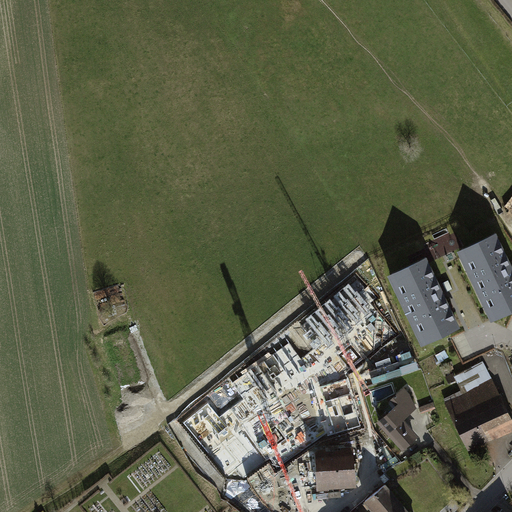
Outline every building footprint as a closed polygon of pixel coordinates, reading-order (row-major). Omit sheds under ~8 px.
[(458,251),(491,322),(511,312),(511,267),(497,233),(458,251)] [(392,271),(425,342),(458,327),(425,256),(392,271)] [(160,367),(134,317),(96,336),(123,387),(160,367)] [(511,419),(483,361),(455,375),(453,376),(452,378),(458,391),(442,399),(467,452),(511,430),(511,419)] [(329,369),(314,375),(325,402),(340,396),(329,369)] [(405,387),(389,400),(396,409),(378,422),(401,454),(420,441),(404,419),(418,409),(405,387)] [(248,428),(295,409),(287,390),(240,410),(196,452),(204,459),(205,463),(216,474),(252,439),(248,428)] [(357,487),(355,449),(317,451),(319,490),(357,487)] [(407,511),(384,484),(365,500),(374,511),(407,511)]
